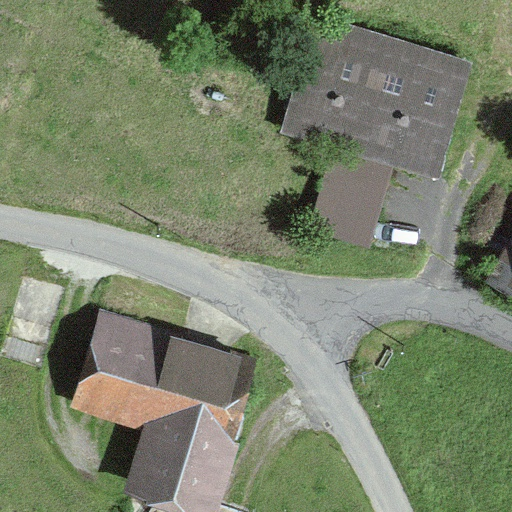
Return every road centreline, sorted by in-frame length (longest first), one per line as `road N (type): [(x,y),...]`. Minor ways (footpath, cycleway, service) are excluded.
road 1 (unclassified): [(227,286),(480,317),(511,335)]
road 2 (unclassified): [(389,511),(345,402),(227,286)]
road 3 (unclassified): [(227,286),(97,239),(0,220)]
